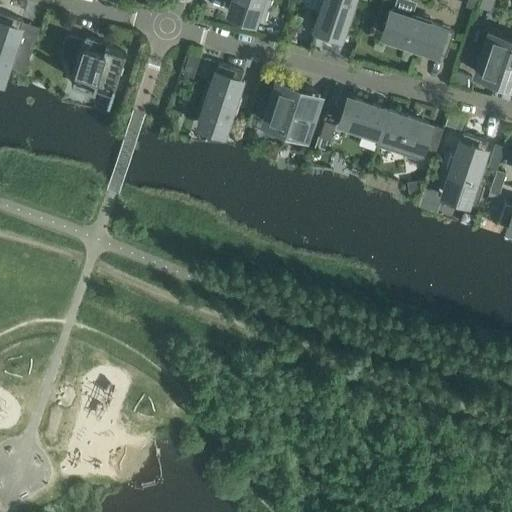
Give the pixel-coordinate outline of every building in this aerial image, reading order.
[(231,0),(228,10),(254,19),(259,0),(231,0)] [(319,0),(316,10),(320,12),(313,35),(337,43),(345,20),(350,21),(354,7),(350,6),(351,0),(319,0)] [(466,0),(465,6),(474,9),(477,0),(466,0)] [(420,46),(445,55),(454,30),(428,22),(430,17),(416,12),(414,17),(391,9),(383,34),(406,42),(404,46),(419,51),(420,46)] [(22,19),(0,11),(0,78),(2,79),(10,56),(14,57),(19,43),(15,42),(22,19)] [(494,82),(511,88),(511,39),(489,32),(476,72),(495,78),(494,82)] [(68,33),(62,54),(77,59),(70,78),(110,91),(106,102),(108,103),(125,52),(98,43),(99,39),(85,34),(84,38),(68,33)] [(199,56),(188,52),(183,68),(194,72),(199,56)] [(243,70),(218,62),(211,85),(206,84),(201,98),(206,99),(198,122),(223,131),(231,108),(235,109),(240,95),(236,93),(243,70)] [(457,71),(454,82),(469,86),(472,75),(457,71)] [(296,87),(277,81),(263,121),(305,135),(320,91),(297,84),(296,87)] [(340,121),(380,135),(388,109),(348,96),(340,121)] [(417,157),(420,148),(429,122),(388,109),(380,135),(377,145),(417,158),(417,157)] [(448,111),(444,124),(461,129),(465,117),(448,111)] [(321,135),(331,139),(336,123),(326,120),(321,135)] [(450,168),(443,192),(467,200),(477,203),(485,180),(480,178),(484,164),(480,163),(488,140),(463,131),(455,154),(451,153),(446,167),(450,168)] [(503,147),(495,145),(488,165),(497,168),(503,147)] [(420,148),(417,157),(432,162),(435,153),(420,148)] [(497,168),(493,179),(501,182),(505,171),(497,168)] [(501,182),(493,179),(489,192),(497,194),(501,182)] [(511,204),(505,203),(499,222),(508,225),(507,228),(511,229),(511,204)]
